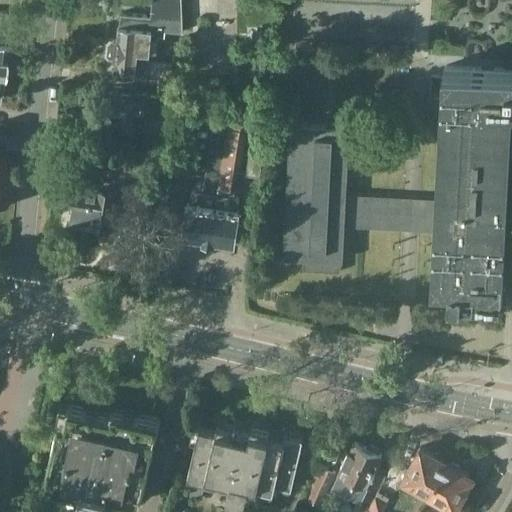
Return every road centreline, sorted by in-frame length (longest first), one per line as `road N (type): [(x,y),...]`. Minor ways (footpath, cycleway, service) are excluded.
road 1 (tertiary): [(19,301),(511,414)]
road 2 (residential): [(19,301),(51,0)]
road 3 (unknown): [(177,354),(164,440),(131,511)]
